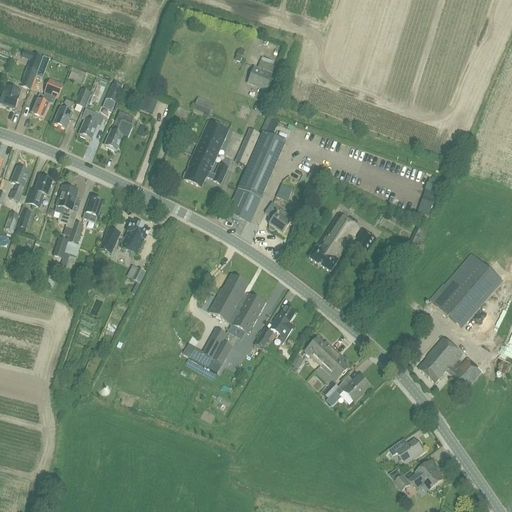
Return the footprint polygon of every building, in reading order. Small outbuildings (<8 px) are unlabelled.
[(261,54),(254,51),(260,37),(253,35),(243,60),(250,63),(252,60),(258,62),(261,54)] [(234,61),(240,63),(244,51),(240,49),(239,51),(238,50),(234,61)] [(29,62),(19,87),(30,91),(38,71),(43,58),(32,54),(29,62)] [(161,69),(164,59),(159,57),(156,67),(161,69)] [(234,72),(237,63),(229,61),(227,70),(234,72)] [(246,85),(265,92),(272,75),(253,67),(246,85)] [(68,79),(81,84),(86,73),(73,68),(68,79)] [(169,77),(166,85),(174,88),(177,79),(169,77)] [(36,101),(30,115),(32,116),(32,117),(35,119),(37,118),(42,121),(46,113),(49,106),(48,106),(49,103),(52,105),(55,99),(57,100),(62,87),(50,82),(45,94),(44,98),(39,95),(37,101),(36,101)] [(112,85),(106,100),(115,103),(121,89),(112,85)] [(20,92),(5,87),(0,102),(0,105),(14,110),(18,99),(17,99),(20,92)] [(81,90),(75,105),(83,109),(90,94),(81,90)] [(140,110),(152,114),(157,102),(145,97),(140,110)] [(198,98),(194,108),(204,113),(208,115),(213,105),(198,98)] [(69,113),(71,109),(61,104),(52,125),(65,130),(72,115),(69,113)] [(85,120),(79,135),(80,136),(79,137),(84,139),(85,138),(91,140),(97,125),(100,127),(104,118),(85,110),(81,119),(85,120)] [(109,118),(114,120),(117,112),(112,110),(109,118)] [(111,132),(104,146),(106,147),(105,148),(110,151),(111,149),(116,151),(122,138),(126,140),(132,127),(131,126),(134,119),(119,112),(111,132)] [(205,178),(206,179),(212,181),(220,185),(227,169),(219,165),(215,176),(209,173),(220,149),(217,148),(219,143),(222,144),(228,132),(208,123),(187,167),(189,168),(183,181),(200,189),(205,178)] [(137,134),(141,136),(145,127),(141,125),(137,134)] [(249,130),(235,163),(245,168),(259,135),(249,130)] [(285,143),(262,133),(228,210),(240,215),(239,218),(250,223),(285,143)] [(313,167),(307,178),(313,181),(319,170),(313,167)] [(22,188),(23,188),(29,173),(16,168),(10,183),(16,185),(13,193),(12,193),(9,199),(23,205),(23,206),(25,199),(20,197),(20,196),(19,196),(22,188)] [(35,193),(29,191),(25,201),(40,206),(43,196),(50,198),(52,190),(49,189),(51,182),(40,178),(35,193)] [(286,203),(292,191),(281,185),(275,198),(286,203)] [(68,188),(67,189),(62,188),(56,207),(62,209),(57,223),(66,225),(65,228),(72,230),(74,223),(77,213),(71,211),(77,193),(74,192),(75,190),(68,188)] [(102,203),(90,199),(84,214),(82,220),(94,224),(96,218),(97,218),(102,203)] [(293,219),(271,204),(264,214),(272,219),(268,226),(269,227),(268,228),(269,230),(272,232),(273,232),(275,230),(282,235),(293,219)] [(23,210),(17,228),(25,230),(26,230),(31,213),(23,210)] [(14,232),(18,216),(9,213),(5,230),(14,232)] [(358,229),(338,215),(317,248),(316,247),(308,259),(330,273),(337,262),(336,261),(358,229)] [(143,228),(142,228),(138,226),(138,225),(137,225),(131,223),(132,223),(131,222),(130,223),(131,223),(126,233),(127,233),(125,238),(120,235),(120,234),(108,229),(99,250),(110,255),(118,238),(124,241),(120,249),(136,256),(143,241),(144,241),(149,232),(149,231),(149,230),(148,231),(143,228)] [(72,230),(68,243),(77,246),(84,226),(74,223),(72,230)] [(419,249),(428,231),(417,225),(408,244),(419,249)] [(363,260),(376,240),(362,231),(349,250),(363,260)] [(59,239),(53,257),(62,260),(68,242),(59,239)] [(385,256),(395,262),(398,255),(388,250),(385,256)] [(64,254),(58,273),(63,275),(69,255),(64,254)] [(471,256),(445,286),(444,285),(429,302),(462,331),(503,283),(471,256)] [(137,268),(131,280),(139,284),(145,273),(137,268)] [(49,287),(54,272),(49,270),(44,285),(49,287)] [(241,296),(247,286),(231,277),(223,291),(221,290),(208,313),(247,335),(264,305),(248,295),(246,298),(241,296)] [(409,297),(413,301),(424,290),(420,286),(409,297)] [(303,307),(310,313),(315,307),(308,301),(303,307)] [(295,314),(285,307),(270,330),(285,340),(292,330),(286,327),(295,314)] [(408,307),(404,312),(412,318),(416,314),(408,307)] [(496,341),(503,332),(495,327),(489,336),(496,341)] [(214,329),(200,354),(210,359),(214,352),(224,335),(214,329)] [(262,350),(272,334),(264,329),(254,345),(262,350)] [(323,346),(316,340),(304,352),(320,367),(335,351),(329,346),(326,350),(322,347),(323,346)] [(465,392),(481,374),(466,361),(456,373),(451,369),(462,356),(442,340),(426,359),(427,360),(417,370),(434,385),(445,373),(451,378),(450,379),(465,392)] [(320,367),(335,382),(347,369),(340,363),(336,360),(340,356),(335,351),(320,367)] [(214,352),(210,359),(220,365),(224,358),(214,352)] [(486,361),(482,364),(489,370),(492,366),(486,361)] [(348,386),(343,381),(334,392),(340,398),(349,406),(352,402),(353,403),(368,388),(358,377),(348,386)] [(329,396),(332,393),(328,389),(322,394),(327,399),(329,396)] [(332,393),(329,396),(335,403),(340,398),(334,392),(332,393)] [(420,450),(422,449),(422,448),(422,447),(420,444),(419,444),(418,444),(416,444),(414,442),(404,449),(399,443),(388,452),(392,458),(397,454),(405,466),(422,453),(420,450)] [(429,464),(415,474),(417,476),(409,482),(415,491),(423,484),(429,492),(442,481),(429,464)] [(410,486),(403,477),(394,484),(401,493),(410,486)]
